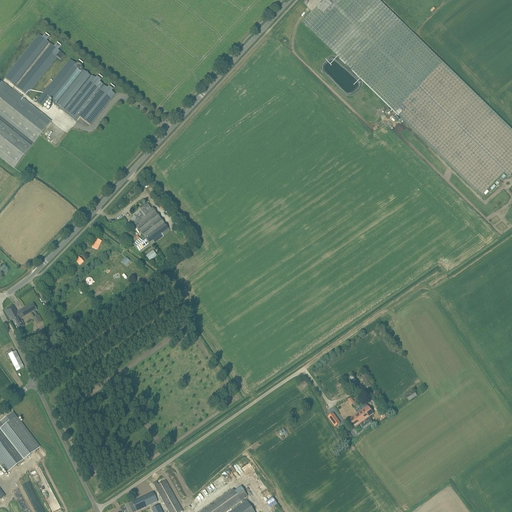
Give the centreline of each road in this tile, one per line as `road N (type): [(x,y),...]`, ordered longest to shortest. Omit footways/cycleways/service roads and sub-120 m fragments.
road 1 (unclassified): [(0,299),(31,276),(288,0)]
road 2 (unclassified): [(97,511),(303,370)]
road 3 (track): [(303,370),(441,275)]
road 4 (unclassified): [(97,511),(35,382)]
